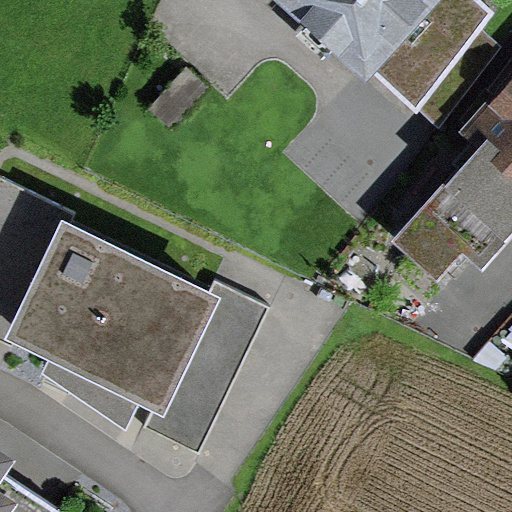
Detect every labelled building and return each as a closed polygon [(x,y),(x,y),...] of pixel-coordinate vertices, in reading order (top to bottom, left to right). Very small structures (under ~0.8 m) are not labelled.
[(417,0),(264,0),(350,76),(417,0)] [(460,74),(416,32),(382,68),(425,110),(460,74)] [(511,232),(511,91),(409,202),(479,267),(511,232)] [(217,292),(55,215),(1,327),(163,404),(217,292)] [(0,511),(43,511),(0,480),(0,511)]
